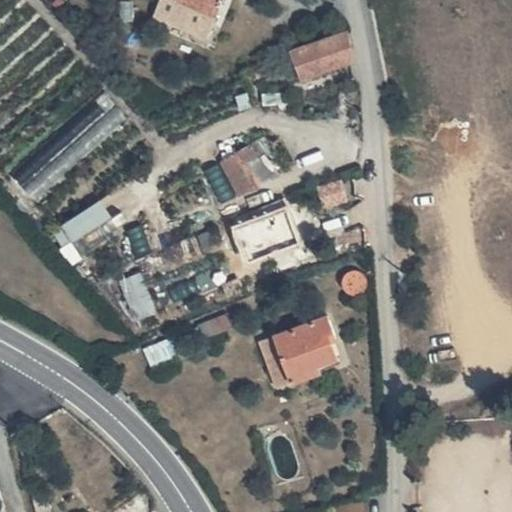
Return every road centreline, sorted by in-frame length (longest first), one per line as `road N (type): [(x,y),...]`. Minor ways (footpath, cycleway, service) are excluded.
road 1 (residential): [(352,0),(377,153),(391,412),(385,511)]
road 2 (secondary): [(192,511),(132,434),(41,362)]
